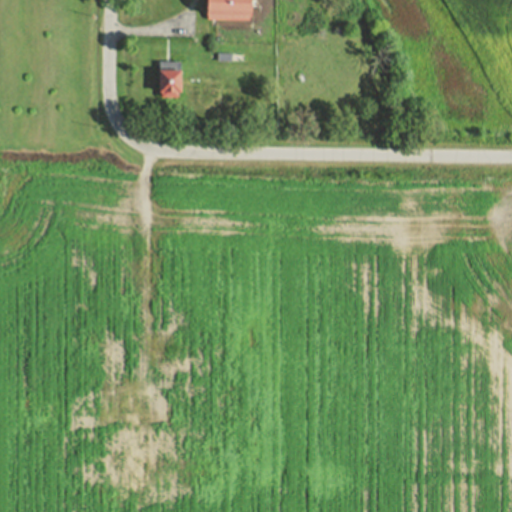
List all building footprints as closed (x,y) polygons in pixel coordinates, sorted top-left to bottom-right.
[(247,18),(247,0),(203,0),(203,18),(247,18)] [(178,62),(155,62),(155,91),(158,91),(158,97),(178,97),(178,62)] [(118,369),(118,337),(91,337),(91,369),(118,369)] [(183,373),(183,341),(160,341),(160,373),(183,373)] [(27,427),(56,427),(56,396),(27,396),(27,427)] [(136,416),(155,416),(155,397),(136,397),(136,416)] [(133,429),(108,429),(108,448),(133,448),(133,429)]
